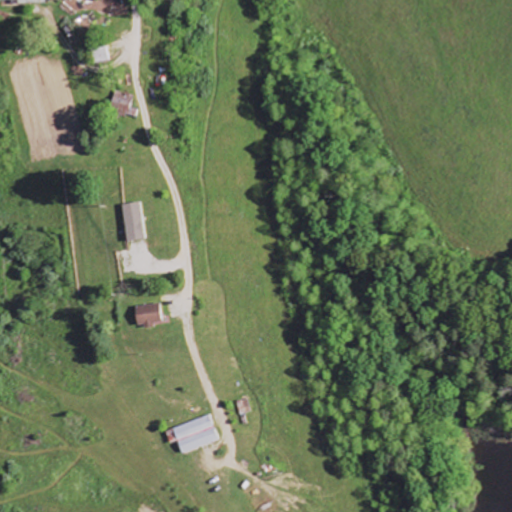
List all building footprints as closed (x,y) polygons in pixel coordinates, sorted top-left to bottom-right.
[(108,62),(109,48),(99,48),(98,62),(108,62)] [(138,119),(140,111),(132,108),(135,97),(116,92),(110,111),(138,119)] [(146,241),(143,204),(124,205),(127,243),(146,241)] [(137,308),(139,328),(166,325),(164,305),(137,308)] [(172,430),(181,455),(219,441),(210,416),(172,430)]
